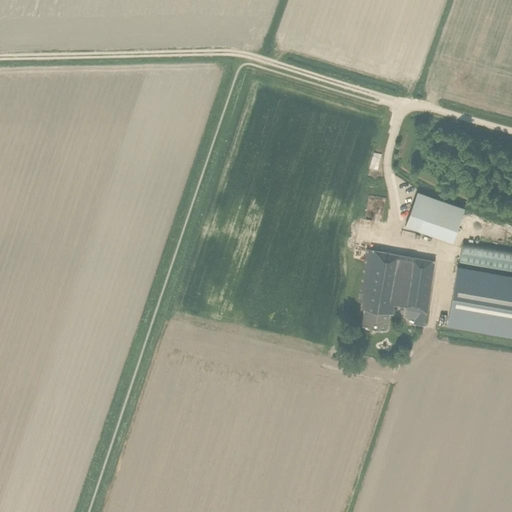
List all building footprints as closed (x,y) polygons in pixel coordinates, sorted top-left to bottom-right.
[(464,208),(416,192),(404,225),(452,242),(464,208)] [(459,263),(511,271),(511,249),(463,241),(459,263)] [(426,312),(427,312),(434,261),(425,259),(425,257),(423,256),(422,258),(367,249),(358,301),(362,302),(361,309),(364,309),(363,313),(364,313),(362,325),(385,329),(388,314),(392,314),(393,306),(407,309),(426,312)] [(511,276),(457,267),(447,325),(511,336),(511,276)] [(426,312),(407,309),(406,318),(414,320),(413,324),(423,326),(426,312)]
